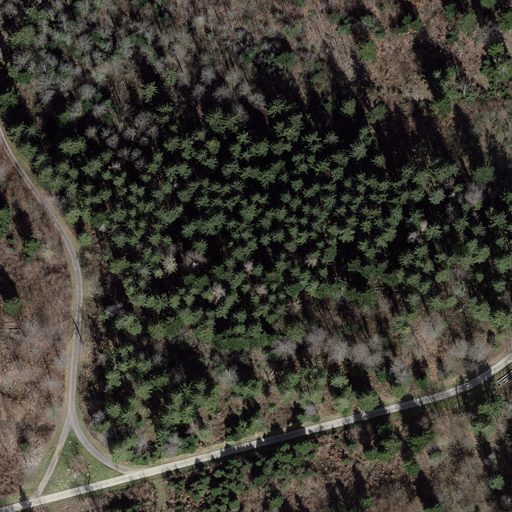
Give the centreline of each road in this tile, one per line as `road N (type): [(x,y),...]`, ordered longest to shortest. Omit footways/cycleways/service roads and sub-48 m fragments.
road 1 (track): [(511,355),(439,396),(139,474),(106,464),(69,420),(76,273),(0,134)]
road 2 (track): [(139,474),(37,500),(62,456),(69,420)]
